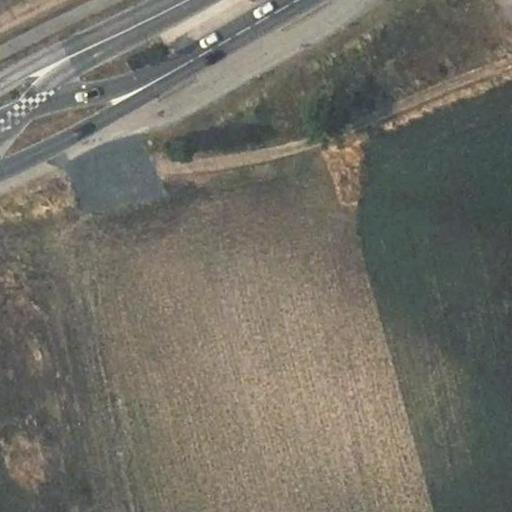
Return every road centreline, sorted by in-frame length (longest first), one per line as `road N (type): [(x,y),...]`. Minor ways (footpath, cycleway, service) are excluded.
road 1 (track): [(86,129),(134,171),(256,159),(511,58)]
road 2 (secondary): [(0,169),(86,129),(200,59)]
road 3 (secondary): [(200,59),(0,120)]
